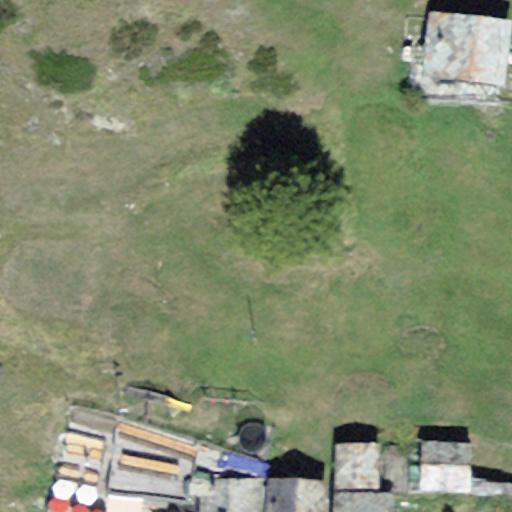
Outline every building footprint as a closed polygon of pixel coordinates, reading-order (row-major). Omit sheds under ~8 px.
[(511,54),(511,12),(428,8),(425,75),(511,79),(511,54)] [(478,436),(419,436),(418,489),(477,490),(478,436)] [(380,439),(335,442),(338,489),(383,486),(380,439)] [(269,511),(268,474),(202,476),(203,511),(269,511)] [(326,511),(327,480),(272,479),(271,511),(326,511)] [(401,511),(401,496),(336,497),(336,511),(401,511)]
